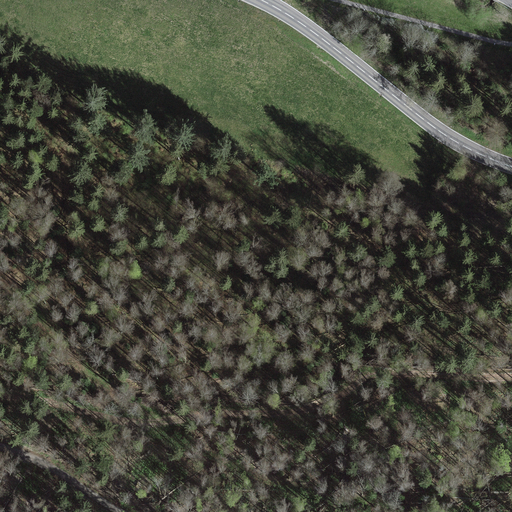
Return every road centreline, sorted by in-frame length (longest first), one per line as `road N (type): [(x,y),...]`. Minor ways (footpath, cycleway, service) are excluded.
road 1 (track): [(511,378),(392,378),(323,404),(180,417),(0,407)]
road 2 (primary): [(511,166),(446,136),(263,0)]
road 3 (unclassified): [(0,450),(116,511)]
